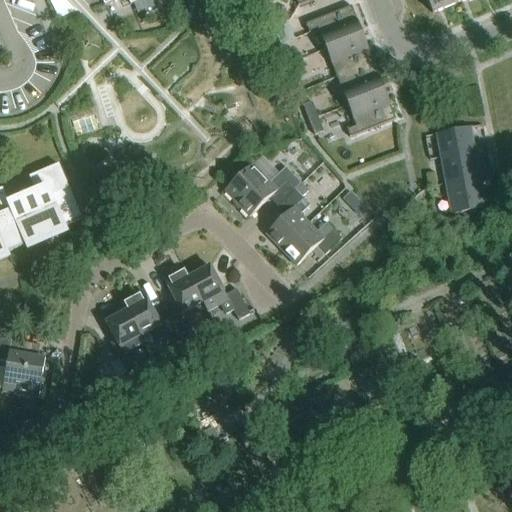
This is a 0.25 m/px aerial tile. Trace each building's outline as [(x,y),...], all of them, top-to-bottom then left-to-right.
[(268,3),(266,0),(249,0),(253,8),(258,6),(268,3)] [(454,2),(453,0),(424,0),(430,12),(454,2)] [(258,6),(262,17),(274,12),(270,2),(268,3),(258,6)] [(324,51),(362,36),(350,8),(304,26),(308,35),(317,32),(324,51)] [(373,66),(362,36),(324,51),(336,80),(373,66)] [(295,63),(291,51),(281,54),(286,66),(295,63)] [(301,79),(295,63),(286,66),(292,83),(301,79)] [(384,94),(373,66),(336,80),(347,109),(384,94)] [(349,139),(395,121),(384,94),(347,109),(354,126),(345,130),(349,139)] [(321,119),(315,104),(306,107),(312,123),(321,119)] [(327,134),(321,119),(312,123),(318,137),(327,134)] [(469,130),(434,136),(439,163),(473,157),(486,155),(485,149),(484,144),(472,146),(469,130)] [(473,157),(439,163),(444,189),(478,184),(491,181),(490,176),(489,171),(476,173),(473,157)] [(0,262),(9,259),(7,254),(25,247),(27,251),(67,234),(65,230),(83,222),(59,167),(30,179),(37,196),(0,211),(0,262)] [(269,185),(261,177),(253,168),(225,194),(249,220),(269,200),(277,209),(294,192),(301,186),(285,169),(269,185)] [(478,184),(444,189),(448,217),(495,209),(493,197),(480,200),(478,184)] [(308,194),(301,186),(294,192),(277,209),(285,217),(265,236),(280,252),(308,226),(300,217),(309,208),(302,200),(308,194)] [(362,203),(354,194),(347,201),(355,209),(362,203)] [(316,234),(308,226),(280,252),(296,268),(316,250),(324,258),(341,241),(326,225),(316,234)] [(189,280),(202,305),(206,314),(220,307),(225,317),(233,313),(238,323),(249,317),(236,292),(225,297),(209,269),(189,280)] [(189,280),(184,271),(163,282),(179,311),(168,317),(179,338),(191,332),(187,326),(195,322),(189,312),(202,305),(189,280)] [(139,339),(140,338),(152,332),(158,342),(165,338),(168,344),(179,338),(168,317),(157,323),(142,294),(121,305),(125,314),(126,314),(139,339)] [(126,314),(125,314),(105,325),(121,354),(110,360),(121,381),(133,375),(129,369),(137,365),(131,355),(145,347),(140,338),(139,339),(126,314)] [(19,357),(21,344),(0,340),(0,362),(7,364),(2,394),(38,400),(45,362),(19,357)] [(175,380),(171,372),(163,376),(168,384),(175,380)] [(83,411),(77,433),(115,414),(107,398),(83,411)] [(261,438),(256,430),(241,438),(246,447),(261,438)]
